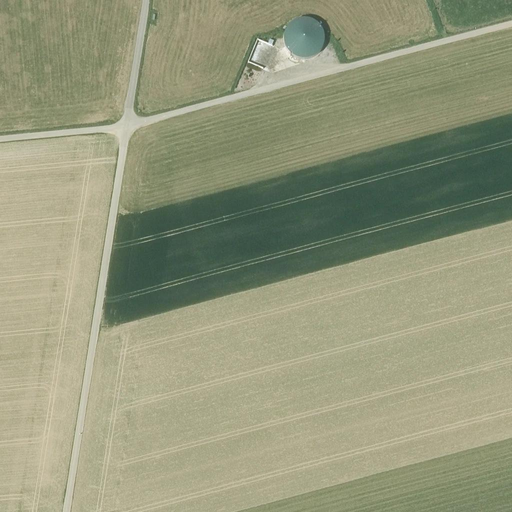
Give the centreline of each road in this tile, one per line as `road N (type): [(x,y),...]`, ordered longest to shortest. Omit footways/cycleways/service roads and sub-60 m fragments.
road 1 (track): [(0,140),(124,127),(511,23)]
road 2 (track): [(146,0),(65,511)]
